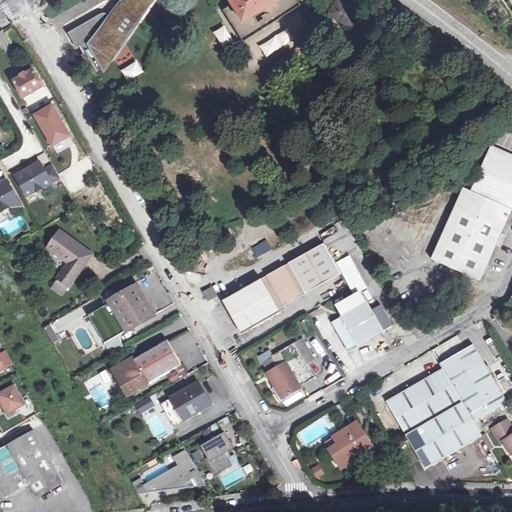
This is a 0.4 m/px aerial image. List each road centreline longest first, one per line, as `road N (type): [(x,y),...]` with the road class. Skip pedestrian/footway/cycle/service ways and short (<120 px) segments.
road 1 (unclassified): [(267,435),(15,5)]
road 2 (residential): [(267,435),(487,306),(511,271)]
road 3 (unclassified): [(305,502),(511,495)]
road 4 (secondary): [(403,0),(511,83)]
